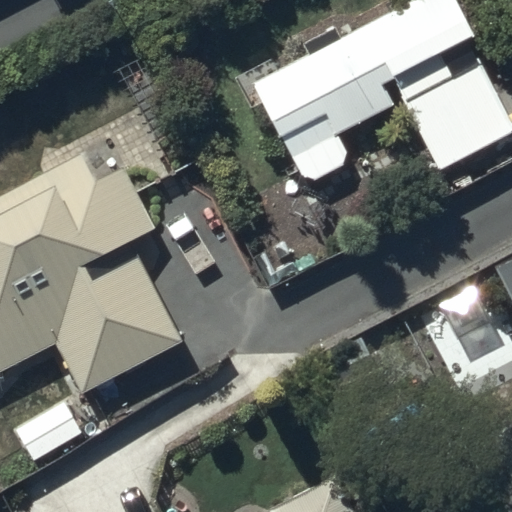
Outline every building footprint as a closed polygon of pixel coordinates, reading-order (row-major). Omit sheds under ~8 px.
[(305,34),(312,47),(256,75),(301,164),(314,171),(343,157),(347,142),(339,126),(395,98),(384,76),(395,70),(441,162),(511,127),(511,120),(478,51),(449,65),(439,44),(472,28),(458,0),(408,0),(340,33),(334,20),(305,34)] [(0,376),(62,347),(83,392),(181,346),(131,242),(154,231),(120,159),(0,214),(0,376)] [(511,261),(496,270),(511,299),(511,261)] [(381,371),(361,336),(315,363),(335,398),(381,371)] [(511,430),(498,438),(511,464),(511,430)] [(354,511),(338,481),(279,511),(354,511)]
